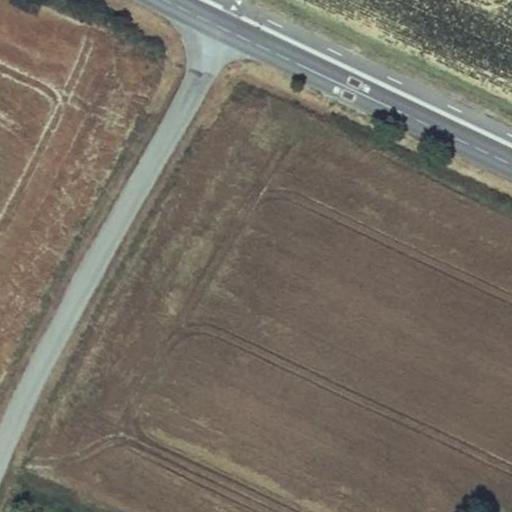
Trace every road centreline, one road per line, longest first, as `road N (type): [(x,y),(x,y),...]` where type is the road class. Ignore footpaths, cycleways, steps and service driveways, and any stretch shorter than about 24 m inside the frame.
road 1 (unclassified): [(0,475),(222,40)]
road 2 (tertiary): [(511,180),(222,40)]
